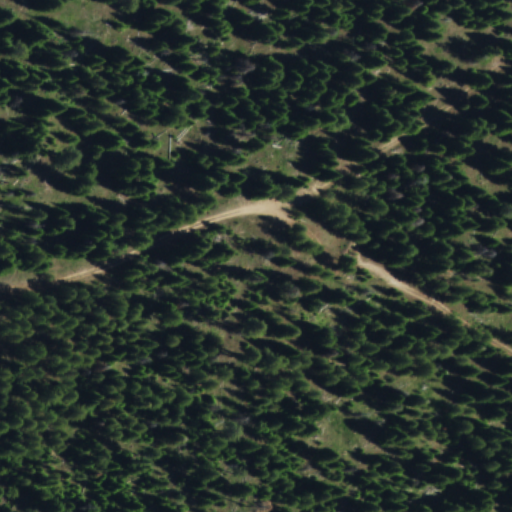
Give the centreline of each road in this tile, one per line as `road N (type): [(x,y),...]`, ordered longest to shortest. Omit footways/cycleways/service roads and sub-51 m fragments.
road 1 (track): [(62,283),(230,215),(263,210),(377,258),(511,353)]
road 2 (track): [(263,210),(340,178),(434,118),(511,48)]
